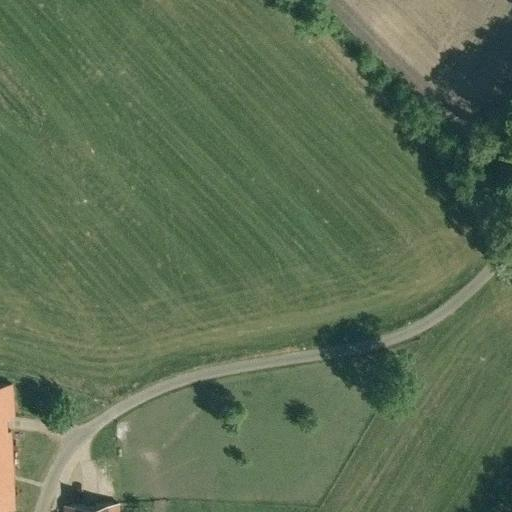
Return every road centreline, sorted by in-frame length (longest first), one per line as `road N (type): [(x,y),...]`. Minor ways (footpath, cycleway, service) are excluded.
road 1 (unclassified): [(41,511),(66,455),(107,415),(223,370),(399,338),(451,309),(511,247)]
road 2 (track): [(511,209),(291,0)]
